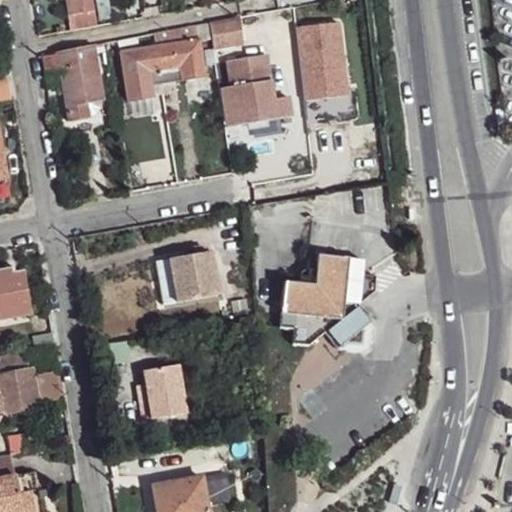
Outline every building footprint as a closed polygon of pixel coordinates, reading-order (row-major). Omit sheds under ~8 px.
[(68,0),(71,16),(92,14),(90,0),(68,0)] [(92,14),(71,16),(73,31),(94,27),(92,14)] [(240,21),(207,27),(210,38),(241,30),(240,21)] [(340,22),(294,28),(304,102),(349,96),(340,22)] [(207,27),(195,30),(196,39),(210,38),(207,27)] [(195,30),(153,37),(154,49),(161,86),(202,80),(196,39),(195,30)] [(93,47),(39,56),(40,60),(55,56),(57,70),(64,108),(84,106),(101,103),(93,47)] [(154,49),(119,56),(122,78),(127,105),(151,100),(150,90),(161,86),(154,49)] [(118,51),(102,54),(107,80),(122,78),(119,56),(118,51)] [(278,98),(270,53),(230,61),(241,126),(292,118),(289,97),(278,98)] [(55,56),(40,60),(42,73),(57,70),(55,56)] [(84,106),(64,108),(67,120),(86,118),(84,106)] [(210,252),(169,259),(176,302),(217,295),(210,252)] [(362,262),(309,256),(307,271),(302,272),(299,277),(298,285),(283,283),(279,329),(294,331),(292,346),(308,347),(324,334),(337,350),(346,344),(360,345),(361,343),(363,330),(371,323),(358,307),(374,294),(376,278),(361,276),(362,262)] [(8,273),(0,273),(0,321),(26,316),(21,294),(13,295),(8,273)] [(21,355),(0,358),(0,374),(24,372),(21,355)] [(152,403),(140,405),(145,425),(187,416),(178,367),(146,374),(152,403)] [(0,374),(0,411),(34,406),(28,371),(24,372),(0,374)] [(11,453),(0,455),(0,511),(36,511),(33,495),(19,495),(16,478),(11,453)] [(42,511),(35,475),(16,478),(19,495),(33,495),(36,511),(42,511)] [(206,511),(201,478),(152,489),(155,511),(206,511)]
